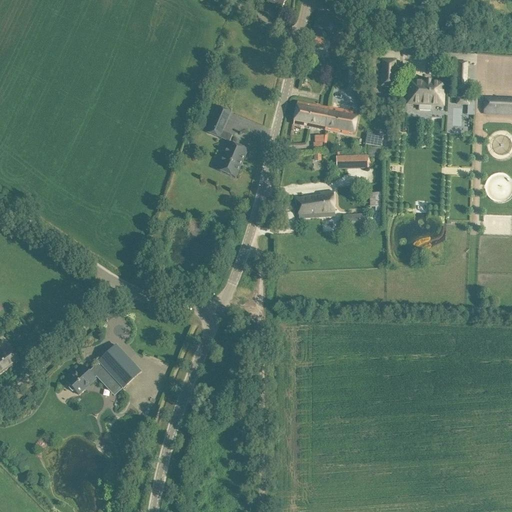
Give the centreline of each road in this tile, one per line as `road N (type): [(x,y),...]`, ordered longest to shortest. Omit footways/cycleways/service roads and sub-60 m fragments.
road 1 (unclassified): [(261,511),(260,269),(250,235)]
road 2 (unclassified): [(250,235),(308,0)]
road 3 (unknown): [(313,0),(373,26),(408,53),(479,60),(511,85)]
road 4 (unclassified): [(152,511),(174,423),(216,314)]
road 5 (unclassified): [(126,289),(0,402)]
road 6 (unclassified): [(0,212),(126,289)]
